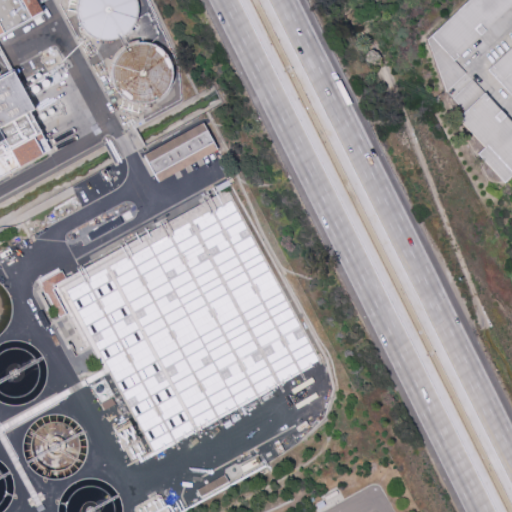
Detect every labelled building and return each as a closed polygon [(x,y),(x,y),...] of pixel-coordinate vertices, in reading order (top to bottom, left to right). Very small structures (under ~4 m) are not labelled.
[(0,0),(41,0),(39,1),(44,10),(0,34),(0,0)] [(78,23),(76,13),(77,2),(77,0),(136,0),(137,2),(138,12),(136,21),(131,30),(124,36),(114,41),(104,41),(93,38),(85,32),(78,23)] [(453,62),(511,5),(511,0),(467,0),(429,37),(426,40),(446,92),(465,74),(453,62)] [(116,90),(112,81),(112,70),(115,60),(121,51),(130,45),(139,43),(149,43),(158,47),(166,53),(171,61),(174,71),(173,81),(169,90),(163,97),(154,103),(143,105),(133,103),(123,98),(116,90)] [(511,97),(487,71),(511,47),(511,97)] [(0,131),(0,79),(13,72),(33,110),(30,112),(41,134),(10,149),(5,140),(0,131)] [(511,177),(505,184),(477,155),(485,148),(458,119),(465,113),(452,99),(472,81),(485,94),(511,123),(511,177)] [(202,122),(217,149),(158,182),(143,155),(202,122)] [(10,149),(41,134),(50,151),(19,167),(10,149)] [(0,142),(0,177),(19,167),(10,149),(5,140),(0,142)] [(227,180),(230,185),(218,191),(215,187),(227,180)] [(110,372),(88,384),(84,378),(101,369),(90,348),(85,351),(65,314),(59,318),(46,294),(44,294),(40,287),(42,286),(40,283),(61,271),(65,278),(70,276),(68,272),(70,271),(72,274),(227,190),(319,361),(153,452),(110,372)] [(12,303),(8,293),(1,285),(0,284),(0,334),(3,332),(9,324),(12,313),(12,303)] [(46,360),(40,350),(31,343),(20,340),(8,340),(0,344),(0,402),(5,405),(15,407),(26,405),(36,400),(43,393),(48,382),(49,371),(46,360)] [(110,399),(114,405),(103,411),(99,405),(110,399)] [(88,445),(85,435),(80,425),(71,418),(61,414),(49,414),(39,417),(30,424),(24,433),(21,444),(21,455),(26,465),(33,473),(42,479),(53,481),(64,479),(74,474),(82,467),(87,457),(88,445)] [(127,423),(132,431),(119,438),(118,436),(116,437),(113,431),(127,423)] [(14,494),(14,483),(11,472),(4,464),(0,461),(0,511),(5,511),(11,505),(14,494)] [(223,475),(227,483),(200,497),(196,490),(223,475)] [(118,492),(110,484),(100,479),(89,477),(78,479),(69,485),(61,493),(57,503),(56,511),(123,511),(123,502),(118,492)]
